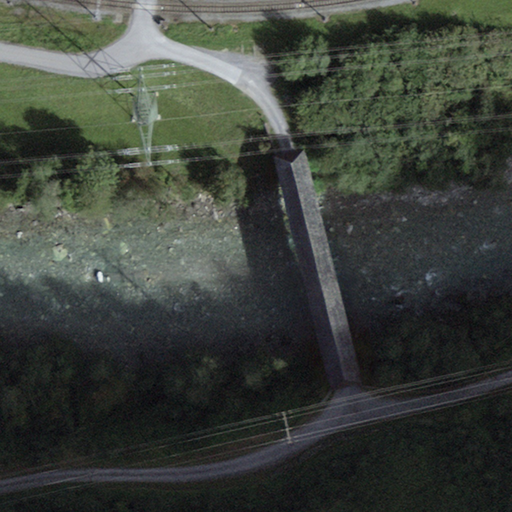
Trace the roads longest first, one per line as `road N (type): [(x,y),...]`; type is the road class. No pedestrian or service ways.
road 1 (track): [(369,412),(264,113),(225,72),(134,42)]
road 2 (track): [(0,483),(212,467),(369,412)]
road 3 (residential): [(145,0),(134,42),(115,56),(82,61),(0,45)]
road 4 (track): [(369,412),(511,374)]
